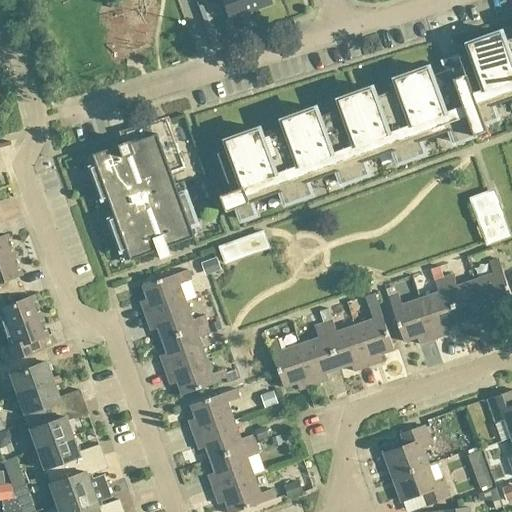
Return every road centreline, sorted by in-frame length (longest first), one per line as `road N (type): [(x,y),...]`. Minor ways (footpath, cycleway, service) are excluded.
road 1 (residential): [(170,511),(105,332),(72,314),(59,285),(20,171),(35,119),(14,57),(0,46)]
road 2 (residential): [(61,121),(335,31)]
road 3 (residential): [(339,511),(351,415),(511,367)]
